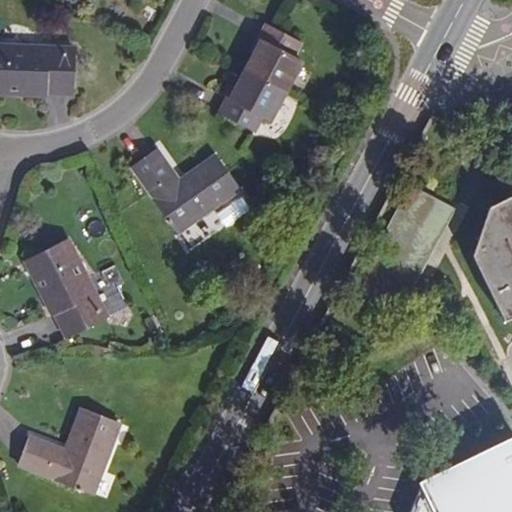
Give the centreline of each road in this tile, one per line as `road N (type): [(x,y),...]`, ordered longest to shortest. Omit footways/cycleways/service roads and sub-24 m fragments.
road 1 (residential): [(446,38),(194,511)]
road 2 (residential): [(190,0),(126,104),(65,141),(1,149)]
